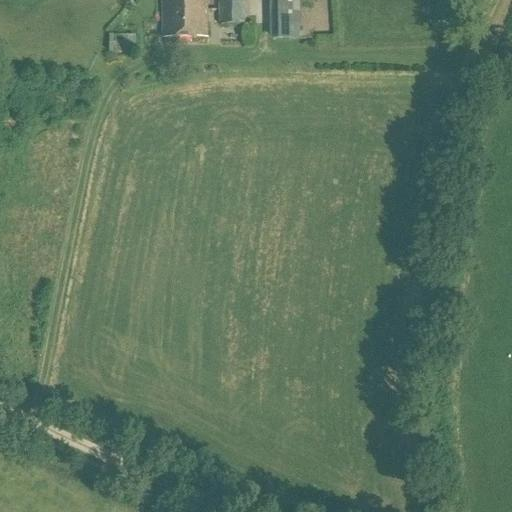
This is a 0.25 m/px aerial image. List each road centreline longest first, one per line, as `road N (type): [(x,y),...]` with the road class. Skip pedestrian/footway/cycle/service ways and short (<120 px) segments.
road 1 (track): [(424,511),(410,380),(428,211),(510,0)]
road 2 (track): [(226,511),(0,406)]
